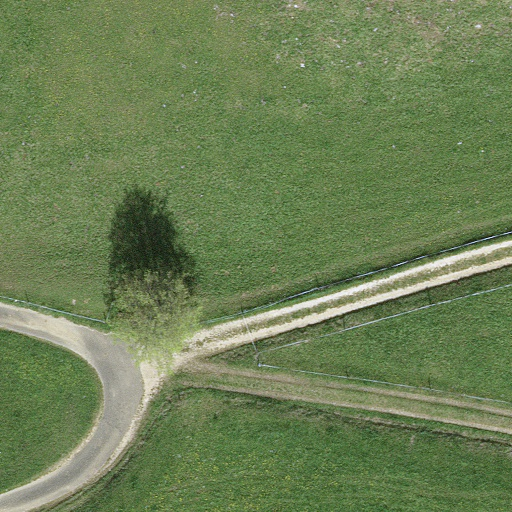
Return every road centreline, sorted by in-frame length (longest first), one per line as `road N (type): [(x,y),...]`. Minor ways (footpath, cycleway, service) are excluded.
road 1 (track): [(511,252),(123,372)]
road 2 (track): [(511,422),(380,397),(123,372)]
road 3 (track): [(0,506),(76,476),(107,439),(123,372)]
road 4 (track): [(0,315),(80,335),(123,372)]
